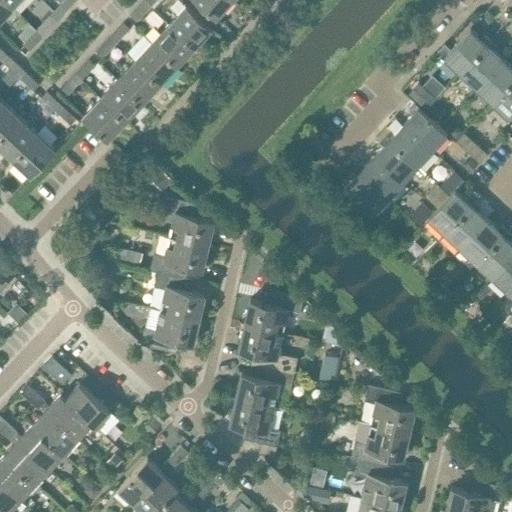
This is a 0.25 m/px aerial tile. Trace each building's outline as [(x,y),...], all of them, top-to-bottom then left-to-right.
[(0,0),(0,19),(13,6),(5,0),(0,0)] [(62,0),(58,5),(65,12),(75,0),(62,0)] [(145,0),(143,0),(131,14),(138,20),(151,6),(145,0)] [(198,0),(216,17),(231,0),(198,0)] [(168,22),(194,46),(213,26),(187,2),(168,22)] [(51,13),(36,28),(43,35),(58,19),(51,13)] [(124,21),(110,36),(117,43),(131,27),(124,21)] [(151,40),(177,65),(194,46),(168,22),(151,40)] [(23,43),(30,49),(43,35),(36,28),(23,43)] [(443,56),(460,72),(490,39),(484,34),(480,38),(469,28),(450,49),(443,56)] [(110,36),(97,50),(104,56),(117,43),(110,36)] [(490,39),(460,72),(475,86),(501,58),(492,49),(496,45),(490,39)] [(134,59),(160,83),(177,65),(151,40),(134,59)] [(443,43),(437,50),(443,56),(450,49),(443,43)] [(4,62),(19,76),(26,69),(11,55),(4,62)] [(90,58),(76,73),(82,79),(96,64),(90,58)] [(501,58),(475,86),(491,101),(511,78),(511,67),(511,68),(501,58)] [(117,77),(142,102),(160,83),(134,59),(117,77)] [(19,76),(34,89),(40,83),(26,69),(19,76)] [(76,73),(62,87),(69,93),(82,79),(76,73)] [(100,96),(125,120),(142,102),(117,77),(100,96)] [(511,78),(491,101),(508,116),(511,111),(511,78)] [(409,92),(426,107),(432,101),(436,97),(420,81),(409,92)] [(41,96),(56,110),(63,104),(47,90),(41,96)] [(82,115),(108,138),(125,120),(100,96),(82,115)] [(0,132),(17,114),(0,98),(0,132)] [(426,107),(424,110),(425,110),(433,117),(441,108),(432,101),(426,107)] [(403,123),(432,149),(448,132),(433,117),(425,110),(424,110),(423,108),(416,102),(410,108),(413,112),(403,123)] [(71,123),(77,117),(63,104),(56,110),(71,123)] [(17,114),(0,132),(0,145),(11,156),(35,131),(18,115),(17,114)] [(391,128),(385,135),(418,164),(432,149),(403,123),(395,132),(391,128)] [(455,123),(448,130),(455,136),(462,129),(455,123)] [(35,131),(11,156),(13,157),(14,158),(31,174),(55,149),(37,133),(36,132),(35,131)] [(464,131),(456,140),(464,147),(472,138),(464,131)] [(384,144),(374,154),(402,181),(417,165),(418,164),(385,135),(384,136),(380,140),(384,144)] [(362,160),(356,166),(388,196),(389,195),(402,181),(374,154),(365,163),(362,160)] [(471,156),(463,164),(471,171),(471,170),(475,166),(478,163),(471,156)] [(354,175),(344,186),(358,198),(373,212),(387,197),(388,196),(356,166),(355,167),(351,172),(354,175)] [(162,169),(154,177),(164,187),(172,178),(162,169)] [(444,180),(440,184),(450,193),(454,189),(455,187),(464,178),(454,169),(444,180)] [(430,190),(426,195),(438,206),(442,201),(448,195),(449,194),(437,183),(430,190)] [(429,216),(446,231),(475,199),(470,194),(466,197),(455,187),(454,189),(450,193),(449,194),(448,195),(442,201),(438,206),(434,210),(429,215),(429,216)] [(172,224),(170,233),(209,243),(215,218),(191,213),(194,201),(167,195),(163,211),(174,213),(171,224),(172,224)] [(475,199),(446,231),(462,246),(488,217),(478,208),(481,205),(475,199)] [(418,205),(410,214),(421,224),(422,223),(429,216),(429,215),(434,210),(423,200),(418,205)] [(488,217),(462,246),(477,261),(507,229),(501,223),(498,226),(488,217)] [(421,224),(416,230),(421,234),(427,227),(422,223),(421,224)] [(511,232),(507,229),(477,261),(493,276),(511,255),(511,239),(510,237),(511,235),(511,232)] [(154,251),(150,268),(184,275),(185,274),(177,272),(179,262),(203,268),(209,243),(170,233),(168,244),(167,243),(164,254),(154,251)] [(117,246),(115,257),(140,262),(142,252),(117,246)] [(511,255),(493,276),(509,290),(511,287),(511,255)] [(462,267),(457,273),(462,278),(467,272),(462,267)] [(164,298),(161,308),(200,317),(206,292),(182,286),(184,275),(150,268),(158,270),(155,285),(165,287),(162,298),(164,298)] [(485,283),(476,293),(481,298),(490,288),(485,283)] [(250,298),(244,322),(276,329),(281,330),(282,331),(284,331),(289,311),(299,313),(302,298),(303,297),(277,291),(277,292),(274,304),(265,302),(250,298)] [(145,331),(142,342),(161,346),(168,348),(171,336),(178,338),(195,342),(200,317),(161,308),(150,305),(146,326),(145,331)] [(511,315),(510,313),(501,323),(509,331),(511,326),(511,315)] [(244,324),(238,348),(253,351),(262,353),(259,365),(268,367),(293,373),(297,358),(279,353),(283,334),(284,333),(284,331),(282,331),(281,330),(276,329),(244,322),(244,323),(244,324)] [(324,353),(319,376),(329,378),(331,372),(335,373),(339,356),(324,353)] [(72,372),(53,354),(44,364),(62,382),(72,372)] [(241,372),(235,395),(274,405),(279,385),(290,388),(293,373),(268,367),(265,378),(257,376),(241,372)] [(66,396),(65,397),(91,420),(95,425),(96,424),(109,409),(97,398),(99,397),(93,391),(91,392),(80,381),(66,396)] [(20,389),(30,398),(37,391),(27,382),(20,389)] [(368,382),(364,399),(366,399),(376,402),(374,412),(371,422),(411,432),(416,407),(399,403),(393,402),(395,390),(396,389),(395,389),(368,382)] [(46,399),(37,391),(30,398),(39,407),(46,399)] [(60,392),(46,407),(77,435),(91,420),(65,397),(60,392)] [(234,399),(229,420),(244,424),(245,424),(253,426),(254,426),(254,428),(253,429),(251,439),(261,442),(276,445),(280,429),(269,427),(274,406),(274,405),(235,395),(235,397),(234,399)] [(32,422),(63,450),(77,435),(46,407),(32,422)] [(0,427),(1,429),(9,421),(0,412),(0,427)] [(154,416),(143,428),(149,435),(161,422),(154,416)] [(18,430),(9,421),(1,429),(11,437),(18,430)] [(18,438),(48,465),(63,450),(32,422),(18,438)] [(352,456),(360,459),(378,463),(381,452),(405,457),(411,432),(371,422),(366,444),(355,442),(352,456)] [(4,453),(34,481),(48,465),(18,438),(4,453)] [(182,443),(173,452),(181,460),(189,450),(182,443)] [(115,451),(106,461),(113,468),(122,458),(115,451)] [(163,462),(171,469),(181,460),(173,452),(163,462)] [(0,456),(0,478),(20,496),(34,481),(4,453),(0,456)] [(148,455),(124,481),(119,486),(134,501),(163,470),(148,455)] [(367,476),(362,497),(401,506),(407,482),(383,476),(386,465),(378,463),(360,459),(357,473),(367,476)] [(100,460),(94,466),(104,475),(109,468),(100,460)] [(312,465),(308,482),(322,485),(325,468),(312,465)] [(142,492),(134,501),(135,501),(146,511),(151,511),(174,488),(175,489),(179,485),(179,484),(175,481),(163,470),(153,481),(142,492)] [(217,472),(211,479),(213,481),(215,483),(215,484),(217,485),(224,478),(217,472)] [(199,485),(207,492),(215,484),(215,483),(213,481),(211,479),(208,476),(199,485)] [(0,507),(4,511),(5,511),(6,511),(20,496),(0,478),(0,507)] [(452,485),(446,510),(455,511),(496,511),(499,501),(501,501),(505,485),(487,481),(478,479),(478,481),(475,491),(465,488),(452,485)] [(92,480),(84,489),(93,497),(101,488),(92,480)] [(199,485),(190,495),(194,498),(198,502),(207,492),(199,485)] [(310,485),(308,496),(322,499),(324,499),(326,488),(310,485)] [(151,511),(180,511),(189,503),(175,489),(174,488),(151,511)] [(241,490),(236,495),(241,500),(242,501),(245,504),(246,503),(250,498),(241,490)] [(335,511),(399,511),(401,506),(362,497),(358,511),(337,511),(336,511),(335,511)] [(241,500),(232,510),(233,510),(234,511),(244,511),(249,507),(245,504),(242,501),(241,500)] [(72,502),(66,509),(69,511),(79,511),(81,510),(72,502)] [(199,511),(189,503),(180,511),(199,511)]
